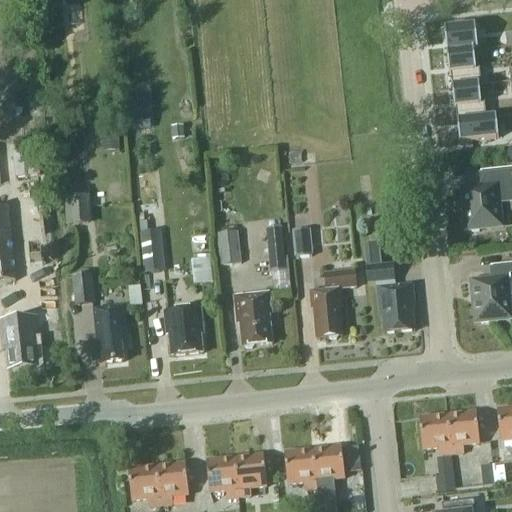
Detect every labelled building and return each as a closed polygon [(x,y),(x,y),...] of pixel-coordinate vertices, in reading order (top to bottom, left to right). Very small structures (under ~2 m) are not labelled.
[(475,28),(444,31),(446,55),(473,52),(477,52),(475,28)] [(473,52),(446,55),(448,75),(450,75),(452,89),(479,87),(481,86),(479,69),(475,70),(473,52)] [(479,87),(452,89),(454,110),(455,110),(457,124),(486,121),(484,104),(480,104),(479,87)] [(486,121),(457,124),(459,145),(498,140),(496,120),(486,121)] [(119,136),(102,137),(103,153),(120,152),(119,136)] [(290,165),(303,163),(302,154),(289,155),(290,165)] [(511,203),(511,169),(479,173),(481,189),(462,191),(464,216),(461,219),(462,225),(465,228),(466,231),(469,231),(472,233),(479,233),(481,230),(500,228),(498,205),(511,203)] [(91,226),(90,199),(66,200),(67,227),(91,226)] [(0,284),(16,283),(8,209),(0,209),(0,284)] [(58,228),(32,229),(33,252),(59,251),(58,228)] [(285,273),(281,230),(266,231),(270,274),(285,273)] [(312,258),(310,232),(292,234),(294,260),(312,258)] [(165,274),(161,233),(140,235),(144,276),(165,274)] [(241,265),(238,235),(217,237),(220,268),(241,265)] [(195,255),(197,284),(216,282),(214,254),(195,255)] [(511,296),(511,265),(489,268),(491,282),(471,284),(474,309),(471,312),(472,318),(475,320),(476,324),(479,323),(482,326),(489,325),(491,322),(510,320),(507,297),(511,296)] [(395,289),(392,266),(366,269),(368,286),(376,285),(380,321),(382,321),(384,337),(415,333),(412,312),(414,312),(412,287),(395,289)] [(356,290),(354,273),(324,276),(326,293),(309,295),(310,307),(313,307),(316,344),(342,341),(339,310),(341,310),(339,292),(356,290)] [(95,307),(92,278),(72,279),(75,309),(95,307)] [(272,319),(270,301),(239,304),(242,328),(244,327),(246,351),(273,348),(270,320),(272,319)] [(127,348),(123,310),(93,313),(99,367),(123,365),(121,349),(127,348)] [(203,336),(201,311),(165,314),(167,337),(169,337),(172,358),(203,355),(201,336),(203,336)] [(37,335),(36,318),(0,321),(0,324),(2,347),(6,347),(9,374),(37,371),(33,336),(37,335)] [(511,409),(496,412),(499,444),(511,442),(511,409)] [(446,417),(451,456),(463,455),(462,448),(478,446),(475,414),(446,417)] [(439,457),(451,456),(446,417),(418,420),(422,451),(439,450),(439,457)] [(340,448),(311,451),(316,491),(328,490),(327,482),(344,480),(340,448)] [(316,491),(311,451),(283,454),(286,487),(303,485),(304,492),(316,491)] [(233,459),(238,499),(249,498),(249,491),(266,489),(262,456),(233,459)] [(226,500),(238,499),(233,459),(205,463),(208,495),(225,493),(226,500)] [(485,465),(486,485),(508,484),(507,464),(485,465)] [(185,465),(156,468),(159,507),(171,506),(171,499),(188,498),(185,465)] [(147,509),(159,507),(156,468),(127,471),(130,504),(146,502),(147,509)] [(456,493),(454,476),(436,478),(438,495),(456,493)] [(474,511),(473,502),(442,506),(442,511),(474,511)]
